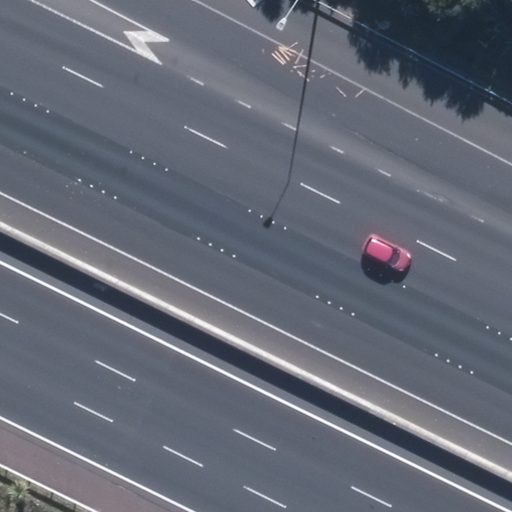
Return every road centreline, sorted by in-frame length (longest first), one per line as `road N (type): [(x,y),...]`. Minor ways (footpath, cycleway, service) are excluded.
road 1 (motorway): [(0,87),(511,339)]
road 2 (motorway): [(137,0),(511,217)]
road 3 (motorway): [(303,511),(0,362)]
